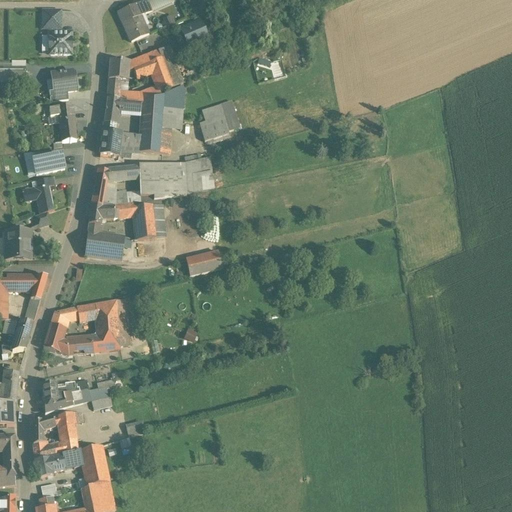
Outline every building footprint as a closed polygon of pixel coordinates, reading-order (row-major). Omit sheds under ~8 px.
[(177,0),(149,0),(147,1),(152,13),(178,1),(177,0)] [(147,1),(140,5),(145,16),(152,13),(147,1)] [(140,5),(117,15),(131,44),(148,37),(140,18),(145,16),(140,5)] [(60,13),(43,13),(42,31),(60,31),(60,13)] [(196,24),(180,31),(188,50),(207,41),(208,41),(205,34),(204,34),(201,36),(196,24)] [(71,36),(49,36),(49,57),(70,57),(71,36)] [(182,85),(169,49),(158,53),(161,61),(171,89),(182,85)] [(158,53),(128,65),(128,74),(133,72),(161,61),(158,53)] [(161,61),(133,72),(136,81),(137,82),(152,76),(157,90),(159,94),(171,89),(161,61)] [(128,64),(110,63),(108,92),(119,93),(119,82),(127,83),(128,74),(128,65),(128,64)] [(0,68),(0,83),(25,84),(25,80),(26,80),(26,79),(26,74),(25,74),(25,69),(11,69),(0,68)] [(133,72),(128,74),(127,83),(130,83),(136,81),(133,72)] [(57,75),(52,76),(52,81),(54,94),(54,96),(67,94),(76,93),(74,75),(72,74),(57,75)] [(182,88),(163,98),(162,110),(172,111),(171,132),(181,132),(183,101),(185,95),(182,88)] [(140,97),(119,96),(119,102),(125,103),(125,105),(133,106),(141,106),(161,99),(159,94),(157,90),(140,97)] [(119,93),(108,92),(107,101),(119,102),(119,96),(119,93)] [(67,94),(54,96),(54,94),(49,94),(50,104),(68,102),(67,94)] [(161,99),(141,106),(133,106),(132,115),(140,115),(143,115),(141,139),(140,155),(159,156),(162,110),(163,98),(161,99)] [(119,102),(107,101),(103,134),(112,135),(113,126),(118,126),(120,114),(132,115),(133,106),(125,105),(125,103),(119,102)] [(205,124),(199,126),(204,144),(228,136),(227,134),(239,130),(231,103),(219,107),(220,107),(223,118),(205,124)] [(71,107),(49,111),(50,119),(58,118),(59,125),(73,123),(71,107)] [(220,107),(201,113),(205,124),(223,118),(220,107)] [(172,111),(162,110),(159,156),(169,157),(171,132),(172,111)] [(73,123),(59,125),(60,136),(52,138),(46,138),(47,146),(76,143),(73,123)] [(59,125),(49,126),(49,128),(51,128),(52,138),(60,136),(59,125)] [(112,135),(103,134),(100,156),(118,158),(121,136),(112,135)] [(141,139),(121,136),(118,158),(130,160),(131,154),(138,155),(140,155),(141,139)] [(50,152),(33,154),(35,163),(52,159),(50,152)] [(35,163),(33,163),(36,177),(64,171),(61,157),(52,159),(35,163)] [(210,159),(184,166),(186,197),(214,191),(210,159)] [(184,166),(162,167),(162,198),(153,198),(153,203),(160,202),(186,197),(184,166)] [(162,167),(138,167),(138,170),(139,180),(139,193),(140,199),(153,198),(162,198),(162,167)] [(138,170),(125,172),(126,181),(139,180),(138,170)] [(108,174),(98,173),(94,194),(105,196),(105,195),(107,187),(109,187),(110,183),(126,181),(125,172),(108,173),(108,174)] [(53,180),(41,182),(43,190),(48,188),(54,187),(53,180)] [(38,191),(22,194),(25,207),(37,205),(39,217),(47,215),(53,212),(48,188),(43,190),(38,191)] [(105,196),(94,194),(91,208),(102,209),(105,196)] [(125,194),(115,196),(105,195),(105,196),(102,209),(114,209),(131,206),(130,200),(125,194)] [(153,203),(150,203),(151,208),(154,240),(164,240),(160,202),(153,203)] [(131,206),(114,209),(113,221),(134,219),(133,210),(133,206),(133,205),(131,206)] [(91,208),(90,208),(88,226),(100,228),(100,222),(113,221),(114,209),(102,209),(91,208)] [(151,208),(133,210),(134,219),(136,242),(154,240),(151,208)] [(39,217),(33,219),(37,230),(50,226),(47,215),(39,217)] [(100,228),(88,226),(87,235),(98,236),(100,228)] [(30,233),(5,234),(5,246),(7,246),(7,261),(31,261),(31,253),(32,253),(31,245),(30,245),(30,233)] [(98,236),(87,235),(84,258),(121,263),(123,249),(124,240),(98,236)] [(129,240),(124,240),(123,249),(130,250),(131,243),(129,243),(129,242),(128,242),(129,240)] [(217,254),(185,262),(189,279),(221,271),(217,254)] [(47,278),(6,278),(6,284),(7,285),(7,295),(34,295),(31,302),(40,302),(47,278)] [(6,284),(0,285),(0,322),(7,322),(7,314),(7,307),(9,307),(9,304),(7,304),(7,295),(7,285),(6,284)] [(31,302),(28,313),(7,314),(7,322),(14,322),(19,323),(33,326),(40,302),(31,302)] [(126,303),(116,305),(119,349),(130,348),(126,303)] [(116,304),(96,306),(95,322),(96,340),(91,340),(92,355),(120,352),(119,349),(116,305),(116,304)] [(85,308),(54,315),(53,319),(51,326),(61,330),(63,322),(77,320),(79,325),(95,322),(96,306),(85,308)] [(15,338),(15,339),(12,355),(25,352),(33,326),(19,323),(15,338)] [(61,330),(51,326),(43,351),(67,358),(67,343),(65,344),(62,343),(66,331),(61,330)] [(196,337),(186,332),(183,339),(192,344),(196,337)] [(9,337),(7,347),(2,347),(2,354),(1,354),(1,356),(12,355),(15,339),(15,338),(9,337)] [(91,340),(67,343),(67,358),(92,355),(91,340)] [(156,343),(150,344),(152,355),(159,354),(156,343)] [(18,375),(4,374),(3,388),(0,387),(0,392),(0,401),(15,402),(16,395),(18,375)] [(114,389),(113,382),(96,385),(98,391),(98,393),(106,391),(114,389)] [(86,383),(77,385),(76,387),(77,394),(80,393),(81,393),(88,391),(86,383)] [(76,385),(65,386),(65,390),(65,396),(75,394),(77,394),(76,387),(76,385)] [(55,387),(42,388),(43,405),(56,403),(56,395),(56,391),(55,387)] [(98,391),(89,393),(89,396),(90,399),(91,403),(91,404),(108,399),(106,391),(98,393),(98,391)] [(62,394),(56,395),(56,403),(64,402),(63,396),(62,396),(62,394)] [(65,396),(62,396),(63,396),(70,395),(72,404),(90,399),(89,396),(77,399),(75,394),(65,396)] [(56,403),(43,405),(44,415),(72,408),(72,404),(70,395),(63,396),(64,402),(56,403)] [(90,399),(72,404),(72,408),(82,405),(82,404),(91,403),(90,399)] [(91,404),(93,412),(112,408),(110,399),(108,399),(91,404)] [(13,404),(0,404),(0,427),(6,427),(6,428),(14,428),(13,404)] [(71,415),(57,419),(59,428),(58,429),(61,449),(62,449),(63,456),(63,457),(77,454),(73,427),(71,415)] [(81,415),(71,415),(73,427),(82,425),(81,415)] [(53,420),(32,425),(33,446),(42,444),(42,433),(55,429),(53,420)] [(142,426),(126,430),(129,440),(145,435),(142,426)] [(15,453),(14,438),(0,438),(0,453),(5,453),(15,453)] [(42,444),(33,446),(34,463),(63,456),(62,449),(61,449),(57,448),(47,450),(46,444),(42,444)] [(100,448),(79,453),(82,467),(87,489),(108,485),(100,448)] [(15,453),(5,453),(5,469),(0,470),(0,481),(15,480),(16,480),(15,453)] [(63,457),(61,457),(61,459),(64,471),(82,467),(79,453),(63,457)] [(61,459),(35,464),(37,477),(46,475),(64,471),(61,459)] [(15,480),(0,481),(0,489),(15,488),(15,480)] [(113,511),(108,485),(87,489),(88,490),(81,492),(85,511),(113,511)] [(54,486),(40,489),(43,500),(57,497),(54,486)] [(14,511),(15,498),(0,500),(0,511),(14,511)] [(52,499),(39,502),(40,510),(53,508),(52,499)]
